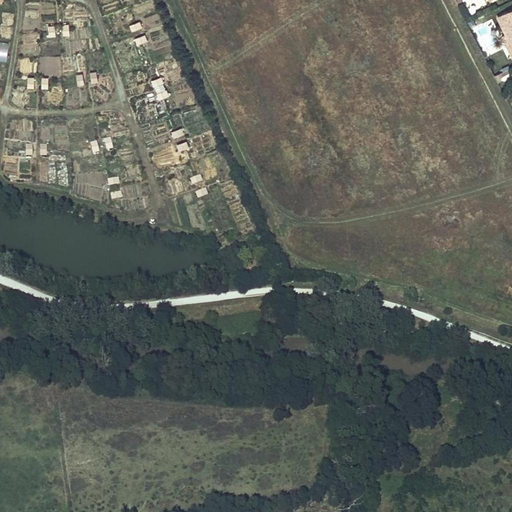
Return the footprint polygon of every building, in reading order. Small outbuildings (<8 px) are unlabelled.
[(511,10),(499,16),(507,34),(511,43),(511,10)] [(49,36),(56,35),(55,25),(48,26),(49,36)] [(137,44),(147,41),(145,34),(135,37),(137,44)] [(511,43),(507,34),(503,36),(511,54),(511,43)] [(511,71),(510,68),(496,74),(500,82),(503,80),(501,77),(511,71)] [(151,80),(155,90),(166,86),(162,76),(151,80)] [(159,99),(169,96),(167,89),(156,93),(159,99)] [(93,154),(100,152),(97,141),(90,143),(93,154)] [(200,175),(190,178),(192,185),(202,181),(200,175)] [(118,177),(108,179),(109,186),(120,184),(118,177)] [(198,198),(208,194),(205,188),(196,192),(198,198)] [(110,193),(111,199),(122,198),(121,191),(110,193)]
